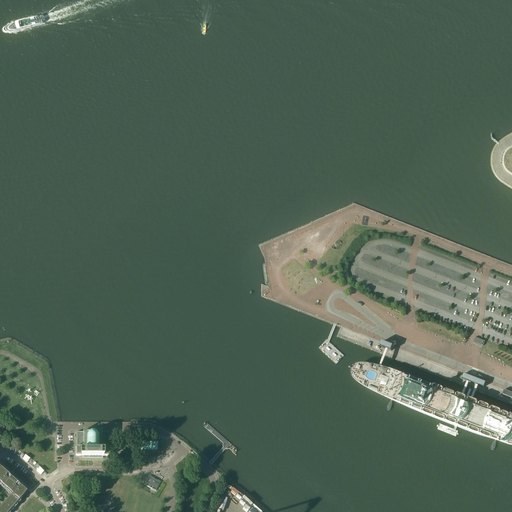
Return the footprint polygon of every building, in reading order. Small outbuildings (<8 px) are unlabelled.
[(387,344),(381,342),(380,347),(385,349),(391,351),(393,346),(391,346),(387,344)] [(506,414),(471,401),(466,399),(461,397),(403,375),(390,370),(385,368),(380,367),(375,366),(371,365),(367,364),(363,364),(360,364),(357,364),(355,365),(353,366),(352,368),(351,372),(351,375),(352,378),(354,379),(356,381),(358,383),(363,386),(367,389),(371,391),(375,393),(379,395),(393,401),(456,426),(501,444),(506,445),(511,447),(511,416),(511,417),(506,414)] [(484,387),(485,383),(472,378),(464,374),(462,379),(468,381),(472,383),(473,383),(477,385),(484,387)] [(511,393),(504,390),(502,395),(511,398),(511,393)] [(109,446),(109,438),(109,432),(76,432),(76,446),(76,447),(75,447),(75,448),(76,448),(77,448),(77,450),(76,450),(76,451),(76,456),(80,456),(80,457),(83,457),(83,458),(83,459),(102,459),(102,457),(105,457),(105,455),(107,455),(108,455),(108,457),(109,457),(109,451),(109,450),(108,450),(108,448),(109,448),(110,448),(110,447),(109,447),(109,446)] [(138,441),(135,441),(135,442),(135,449),(135,450),(135,451),(138,450),(138,451),(142,451),(142,454),(142,455),(143,455),(143,456),(144,456),(145,456),(146,456),(146,455),(147,454),(148,454),(155,454),(155,455),(156,455),(157,455),(158,454),(159,453),(159,452),(159,451),(159,450),(158,450),(158,446),(158,442),(157,442),(157,441),(138,441)] [(27,491),(0,467),(0,483),(12,494),(19,500),(27,491)] [(160,481),(149,475),(149,476),(149,481),(146,485),(155,490),(160,481)] [(246,511),(257,511),(260,509),(229,484),(222,492),(246,511)] [(8,511),(19,500),(12,494),(11,495),(0,507),(0,511),(8,511)]
